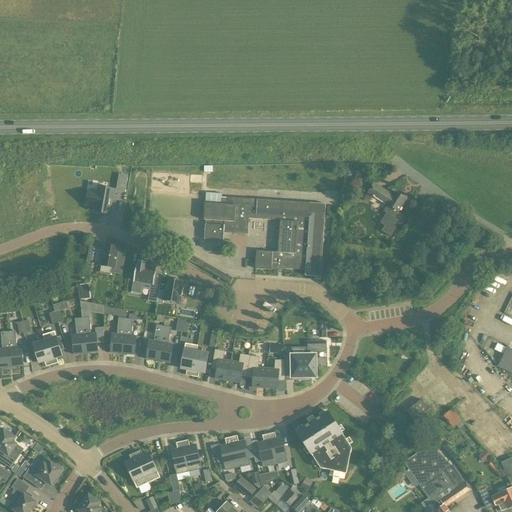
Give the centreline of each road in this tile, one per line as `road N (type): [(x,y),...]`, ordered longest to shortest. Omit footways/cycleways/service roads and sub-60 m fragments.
road 1 (primary): [(511,123),(0,128)]
road 2 (residential): [(352,332),(316,292),(277,285),(231,298),(116,232),(65,228),(0,250)]
road 3 (residential): [(232,398),(137,374),(78,369),(34,380),(1,402)]
road 4 (residential): [(511,253),(485,256),(435,311),(352,332)]
road 5 (residential): [(231,425),(125,438),(86,465)]
